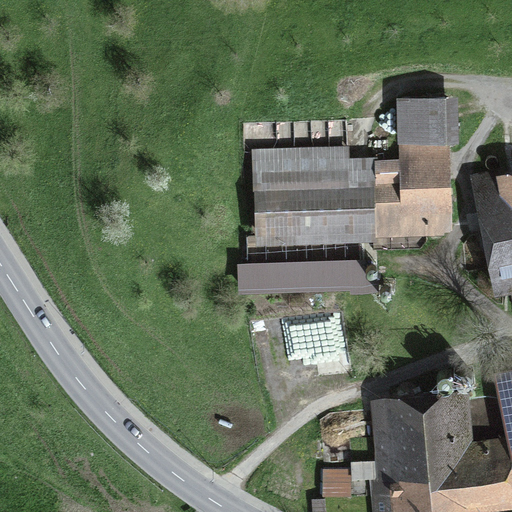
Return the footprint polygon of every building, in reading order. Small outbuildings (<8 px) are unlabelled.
[(400,98),(403,181),(374,182),(374,178),(258,182),(260,235),(240,236),(242,286),(368,282),(367,277),(377,277),(376,224),(449,221),(445,97),(400,98)] [(511,175),(504,177),(503,178),(501,170),(479,174),(480,183),(474,184),(495,286),(511,282),(511,175)] [(511,369),(500,372),(511,431),(511,369)] [(488,506),(507,505),(509,486),(505,441),(461,444),(456,393),(390,399),(390,404),(373,407),(378,476),(372,477),(375,511),(466,511),(466,508),(488,506)] [(323,495),(350,495),(351,467),(323,467),(323,495)]
